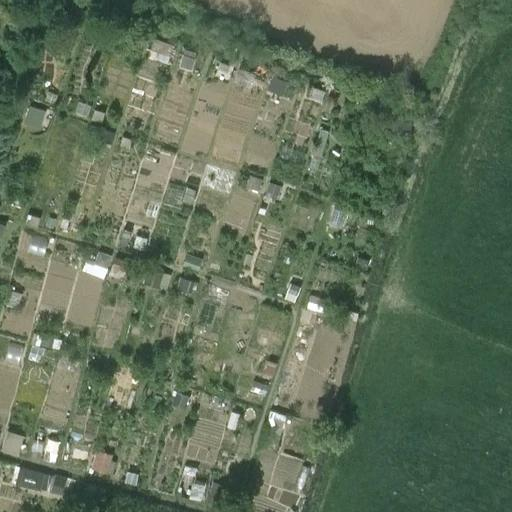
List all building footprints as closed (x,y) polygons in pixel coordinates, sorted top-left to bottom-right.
[(149,55),(170,61),(176,40),(154,35),(149,55)] [(181,65),(195,66),(197,49),(183,47),(181,65)] [(269,87),(283,93),(288,79),(274,74),(269,87)] [(31,103),(25,120),(41,126),(47,108),(31,103)] [(257,128),(278,132),(282,113),(261,109),(257,128)] [(183,199),(192,201),(196,187),(172,180),(165,203),(181,207),(183,199)] [(32,234),(30,249),(45,251),(48,237),(32,234)] [(59,240),(55,256),(78,262),(82,246),(59,240)] [(98,249),(96,259),(86,257),(83,270),(107,275),(112,252),(98,249)] [(165,283),(164,267),(148,268),(149,284),(165,283)] [(198,321),(212,326),(219,303),(205,299),(198,321)] [(34,342),(29,356),(54,364),(58,351),(34,342)] [(271,408),(262,446),(278,450),(288,412),(271,408)] [(2,447),(20,453),(26,433),(8,427),(2,447)] [(109,471),(114,452),(97,447),(92,467),(109,471)] [(255,495),(258,495),(259,475),(275,475),(276,450),(257,449),(255,495)] [(15,481),(43,489),(49,472),(21,463),(15,481)]
